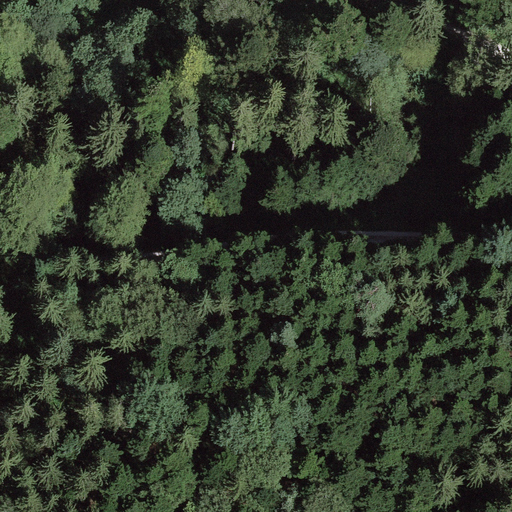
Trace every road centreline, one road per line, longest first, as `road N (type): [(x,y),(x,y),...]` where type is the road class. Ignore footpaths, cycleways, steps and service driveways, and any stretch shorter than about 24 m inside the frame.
road 1 (track): [(0,246),(20,254),(109,256),(511,234)]
road 2 (track): [(511,57),(370,0)]
